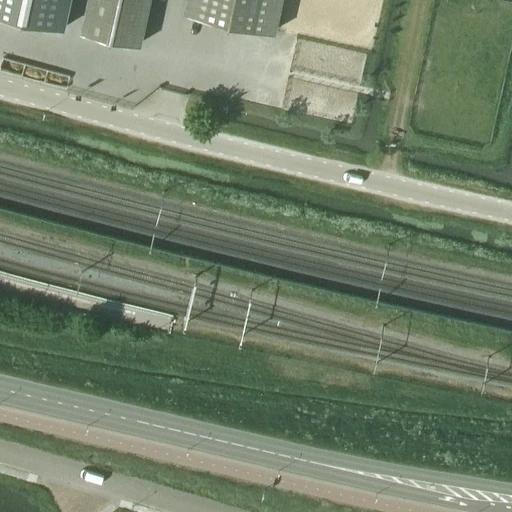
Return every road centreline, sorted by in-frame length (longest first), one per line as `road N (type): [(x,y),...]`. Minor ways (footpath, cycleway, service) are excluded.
road 1 (tertiary): [(511,211),(0,85)]
road 2 (secondary): [(511,498),(250,452),(0,392)]
road 3 (unclassified): [(207,511),(82,474)]
